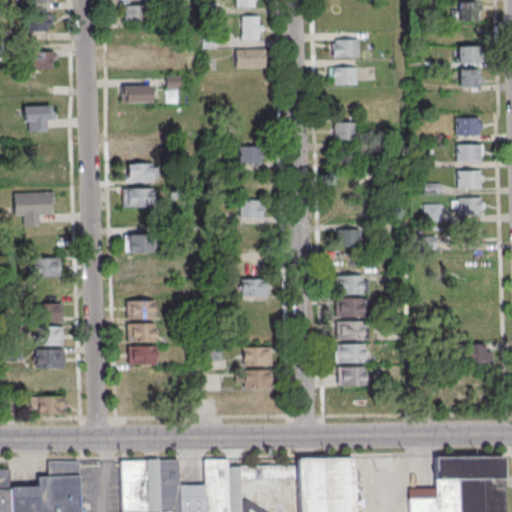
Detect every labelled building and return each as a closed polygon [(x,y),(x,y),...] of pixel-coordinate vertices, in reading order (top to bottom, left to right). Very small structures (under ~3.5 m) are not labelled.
[(459,5),(479,4),(479,21),(460,22),(459,5)] [(124,21),(144,21),(144,6),(124,6),(124,21)] [(30,23),(37,32),(45,25),(38,16),(30,23)] [(240,40),(261,40),(261,16),(240,16),(240,40)] [(480,23),(456,23),(456,41),(480,41),(480,23)] [(358,39),(331,39),(331,56),(358,56),(358,39)] [(234,67),(264,67),(264,48),(234,48),(234,67)] [(459,48),(479,48),(480,65),(460,66),(459,48)] [(51,51),(29,51),(29,68),(51,68),(51,51)] [(124,52),(124,69),(149,67),(149,51),(124,52)] [(355,67),(328,67),(328,84),(355,84),(355,67)] [(461,71),(481,71),(481,88),(461,89),(461,71)] [(166,76),(166,88),(179,88),(179,76),(166,76)] [(123,89),(154,88),(154,105),(124,106),(123,89)] [(21,105),(21,121),(27,121),(27,130),(50,130),(50,105),(21,105)] [(457,119),(480,119),(481,136),(458,137),(457,119)] [(333,139),(355,139),(355,122),(333,122),(333,139)] [(152,142),(122,142),(122,161),(152,161),(152,142)] [(56,161),(56,143),(29,143),(29,161),(56,161)] [(458,146),(481,145),(482,162),(459,163),(458,146)] [(240,164),(261,164),(261,146),(240,146),(240,164)] [(336,150),(336,168),(358,168),(358,150),(336,150)] [(126,166),(153,166),(154,183),(126,184),(126,166)] [(56,167),(28,167),(28,184),(56,184),(56,167)] [(459,172),(482,171),(482,189),(459,189),(459,172)] [(127,191),(154,190),(155,208),(127,209),(127,191)] [(53,214),(53,192),(13,192),(13,215),(23,215),(23,225),(39,225),(39,214),(53,214)] [(262,218),(262,199),(237,199),(237,218),(262,218)] [(459,199),(483,199),(483,216),(460,216),(459,199)] [(481,244),(481,225),(452,225),(452,244),(481,244)] [(359,247),(359,229),(330,229),(330,247),(359,247)] [(127,237),(154,236),(155,253),(127,254),(127,237)] [(262,247),(241,248),(242,263),(263,262),(262,247)] [(124,255),(124,274),(152,274),(152,255),(124,255)] [(59,257),(31,257),(31,276),(59,276),(59,257)] [(366,294),(366,275),(336,275),(336,294),(366,294)] [(240,297),(268,297),(268,279),(240,279),(240,297)] [(337,315),(368,315),(368,298),(337,298),(337,315)] [(128,303),(156,303),(156,320),(129,321),(128,303)] [(36,307),(63,306),(64,323),(36,324),(36,307)] [(363,321),(336,321),(336,339),(363,339),(363,321)] [(129,326),(157,326),(157,343),(130,344),(129,326)] [(36,329),(64,328),(64,346),(37,347),(36,329)] [(334,362),(364,362),(364,343),(334,343),(334,362)] [(484,364),(484,345),(465,345),(465,364),(484,364)] [(242,346),(242,365),(270,365),(270,346),(242,346)] [(208,347),(208,358),(220,358),(220,347),(208,347)] [(130,349),(158,348),(158,366),(131,367),(130,349)] [(37,352),(65,351),(65,369),(38,370),(37,352)] [(364,384),(364,366),(336,366),(336,384),(364,384)] [(129,385),(146,384),(145,369),(127,370),(129,385)] [(242,370),(242,388),(269,388),(269,370),(242,370)] [(39,375),(66,374),(67,392),(39,393),(39,375)] [(39,400),(66,399),(67,416),(39,417),(39,400)] [(505,511),(504,456),(436,458),(437,487),(408,488),(408,511),(353,511),(352,459),(228,462),(228,459),(202,460),(202,484),(178,485),(177,459),(120,461),(121,511),(505,511)] [(0,511),(79,511),(79,461),(46,461),(47,477),(38,477),(38,486),(9,487),(9,468),(0,468),(0,511)]
